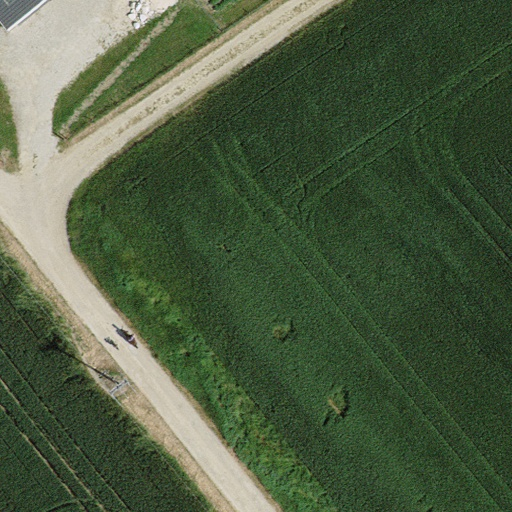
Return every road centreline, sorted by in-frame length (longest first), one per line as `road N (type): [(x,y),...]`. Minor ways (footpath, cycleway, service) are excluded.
road 1 (track): [(0,196),(260,511)]
road 2 (track): [(20,221),(320,0)]
